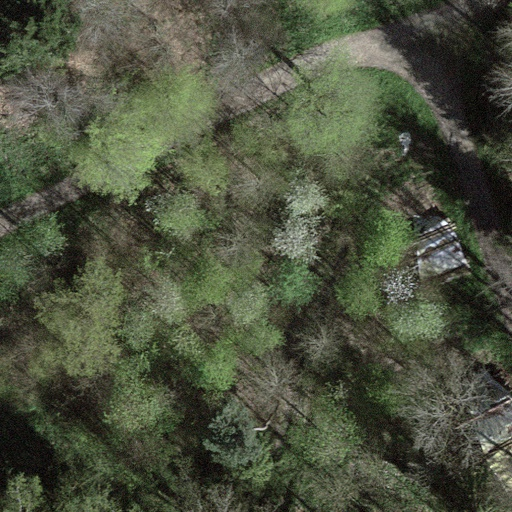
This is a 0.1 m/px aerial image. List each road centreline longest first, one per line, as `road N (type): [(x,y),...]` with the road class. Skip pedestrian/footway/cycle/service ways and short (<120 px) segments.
road 1 (track): [(0,223),(266,87),(500,0)]
road 2 (track): [(511,286),(413,33)]
